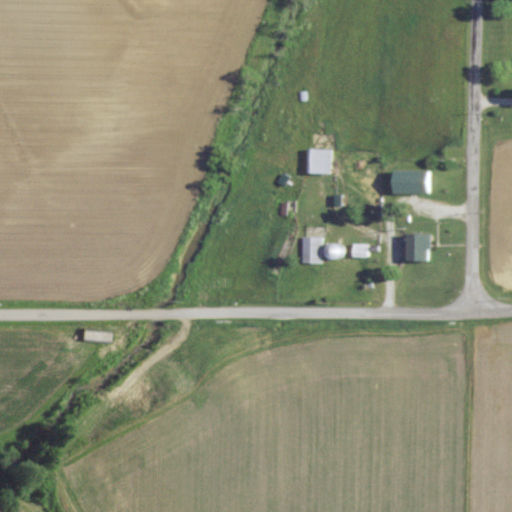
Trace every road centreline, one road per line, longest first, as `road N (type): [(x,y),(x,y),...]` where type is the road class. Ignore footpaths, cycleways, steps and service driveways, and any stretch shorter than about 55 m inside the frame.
road 1 (residential): [(0,318),(511,312)]
road 2 (residential): [(472,315),(480,0)]
